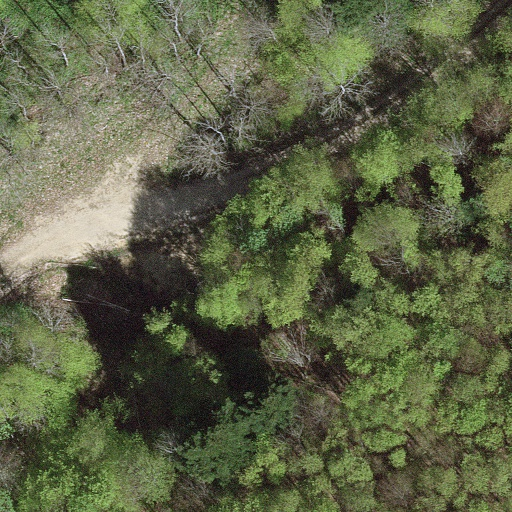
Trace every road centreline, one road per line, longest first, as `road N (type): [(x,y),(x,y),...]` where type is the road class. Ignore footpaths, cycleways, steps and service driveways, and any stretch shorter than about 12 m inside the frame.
road 1 (track): [(0,269),(54,234),(105,215),(188,210),(272,177),(355,132),(511,7)]
road 2 (track): [(188,210),(129,297),(40,511)]
road 3 (track): [(105,215),(127,162),(270,0)]
